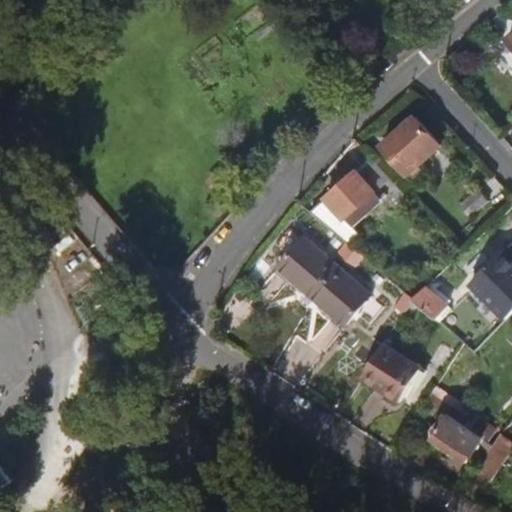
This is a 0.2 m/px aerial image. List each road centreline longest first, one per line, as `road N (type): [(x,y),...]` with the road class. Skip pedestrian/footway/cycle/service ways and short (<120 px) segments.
road 1 (unclassified): [(415,63),(332,137),(169,320)]
road 2 (unclassified): [(456,511),(169,320)]
road 3 (unclassified): [(0,114),(169,320)]
road 4 (residential): [(415,63),(511,168)]
